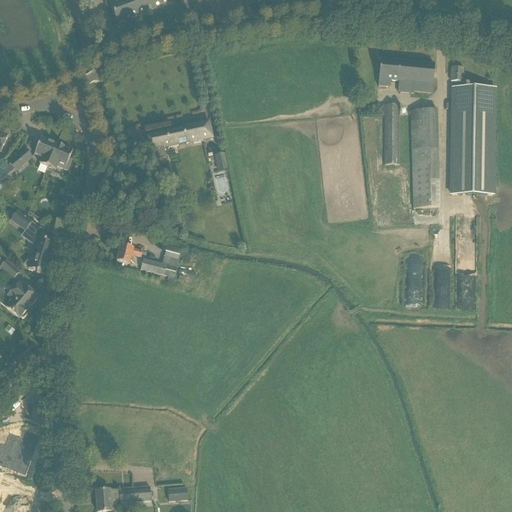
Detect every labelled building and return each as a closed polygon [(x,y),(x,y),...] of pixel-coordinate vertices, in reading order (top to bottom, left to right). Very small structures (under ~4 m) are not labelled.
[(146,14),(140,0),(117,0),(118,2),(109,5),(117,24),(145,14),(146,14)] [(140,0),(146,14),(146,13),(172,4),(175,3),(174,0),(140,0)] [(431,94),(433,76),(434,66),(380,61),(379,70),(378,87),(390,88),(390,82),(398,83),(397,93),(413,94),(414,92),(431,94)] [(451,69),(450,83),(462,83),(463,69),(451,69)] [(492,196),(494,89),(453,89),(451,196),(492,196)] [(400,106),(384,106),(384,118),(384,165),(399,166),(400,106)] [(413,210),(439,209),(437,111),(410,112),(413,210)] [(165,158),(164,149),(212,139),(210,132),(208,122),(146,135),(150,152),(151,152),(152,161),(165,158)] [(47,168),(56,146),(41,139),(34,155),(42,158),(39,165),(47,168)] [(56,146),(47,168),(51,170),(55,171),(56,168),(67,172),(71,162),(69,161),(72,153),(64,149),(57,146),(56,146)] [(15,172),(32,158),(25,150),(0,171),(0,181),(1,183),(15,172)] [(225,165),(217,166),(219,173),(226,171),(225,165)] [(78,185),(71,182),(65,195),(73,198),(78,185)] [(25,232),(32,224),(17,213),(10,221),(25,232)] [(173,226),(183,225),(180,214),(171,216),(173,226)] [(57,235),(60,222),(52,221),(49,234),(57,235)] [(50,264),(51,263),(50,263),(55,247),(45,244),(46,242),(36,239),(31,257),(24,265),(27,269),(37,272),(36,274),(46,277),(46,275),(47,276),(47,274),(50,264)] [(141,258),(142,252),(133,250),(120,246),(116,262),(129,266),(131,256),(141,258)] [(179,260),(180,251),(167,247),(161,265),(143,260),(140,272),(174,281),(180,260),(179,260)] [(4,265),(0,261),(0,270),(12,281),(19,273),(6,262),(4,265)] [(37,299),(22,286),(19,290),(16,288),(17,288),(16,288),(8,297),(3,293),(0,296),(0,303),(19,320),(19,319),(20,320),(21,320),(23,320),(27,315),(27,312),(27,311),(37,299)] [(0,448),(0,466),(29,475),(39,438),(28,435),(22,455),(0,448)] [(150,502),(149,488),(95,492),(96,511),(110,511),(110,501),(120,500),(120,504),(150,502)] [(168,504),(187,502),(186,489),(168,491),(168,504)]
